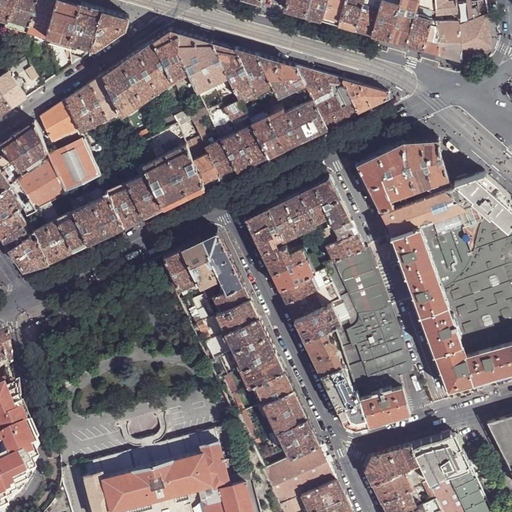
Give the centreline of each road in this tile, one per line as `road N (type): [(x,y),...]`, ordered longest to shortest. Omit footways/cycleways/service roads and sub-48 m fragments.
road 1 (residential): [(223,204),(332,433)]
road 2 (residential): [(199,1),(0,128)]
road 3 (residential): [(14,511),(40,459),(5,305)]
road 4 (secondary): [(30,293),(223,204)]
road 5 (tertiary): [(463,87),(270,22)]
road 6 (residential): [(366,442),(511,398)]
road 7 (secondary): [(332,150),(463,87)]
road 8 (secondary): [(223,204),(332,150)]
